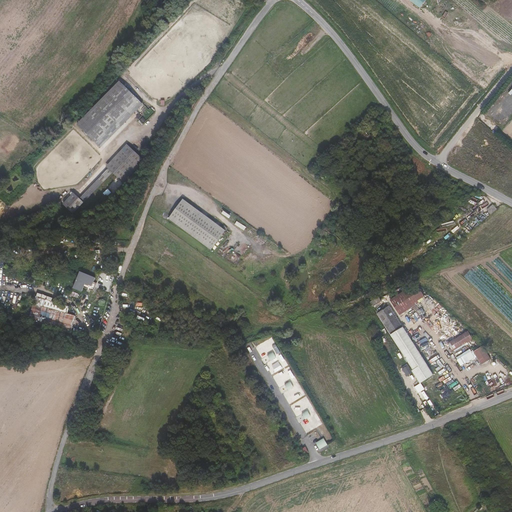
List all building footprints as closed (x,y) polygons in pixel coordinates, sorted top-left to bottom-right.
[(511,45),(511,38),(466,0),(452,0),(509,48),(511,45)] [(511,22),(485,0),(471,0),(511,35),(511,22)] [(511,2),(509,0),(493,0),(511,16),(511,2)] [(505,50),(477,26),(469,36),(497,60),(505,50)] [(77,125),(101,148),(143,104),(120,82),(77,125)] [(74,193),(63,204),(73,213),(83,202),(106,178),(103,174),(80,199),(74,193)] [(168,218),(211,249),(225,230),(182,199),(168,218)] [(493,204),(487,210),(491,214),(497,209),(493,204)] [(471,224),(475,228),(487,217),(484,213),(471,224)] [(74,254),(72,259),(79,263),(81,257),(74,254)] [(79,273),(74,287),(83,291),(84,287),(85,284),(91,287),(94,282),(95,279),(79,273)] [(91,287),(85,284),(84,287),(94,291),(97,283),(94,282),(91,287)] [(401,291),(411,306),(424,298),(414,283),(401,291)] [(384,293),(389,300),(395,296),(392,290),(384,293)] [(405,311),(411,306),(401,291),(395,296),(405,311)] [(378,296),(368,302),(372,307),(381,301),(378,296)] [(399,315),(405,311),(395,296),(389,300),(399,315)] [(31,317),(29,322),(71,334),(76,315),(68,313),(70,306),(36,297),(31,317)] [(382,321),(415,373),(413,374),(419,382),(432,374),(388,306),(377,313),(382,321)] [(446,342),(451,349),(470,336),(465,329),(446,342)] [(469,345),(474,342),(470,337),(465,340),(469,345)] [(454,358),(458,363),(474,353),(479,361),(488,356),(479,342),(471,348),(470,347),(454,358)] [(273,351),(267,354),(270,360),(276,358),(273,351)] [(403,368),(407,376),(413,372),(408,365),(403,368)] [(443,403),(447,408),(454,404),(451,398),(448,400),(440,387),(441,386),(440,384),(438,384),(436,381),(428,385),(437,400),(433,402),(437,407),(443,403)] [(290,382),(285,384),(288,390),(293,388),(290,382)] [(308,411),(302,413),(305,420),(311,417),(308,411)] [(324,439),(317,443),(320,449),(328,445),(324,439)]
